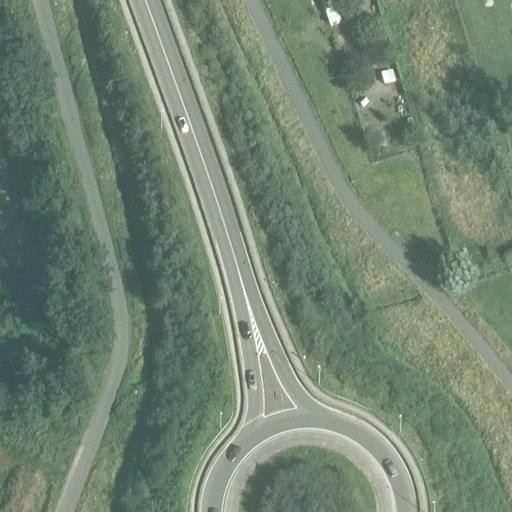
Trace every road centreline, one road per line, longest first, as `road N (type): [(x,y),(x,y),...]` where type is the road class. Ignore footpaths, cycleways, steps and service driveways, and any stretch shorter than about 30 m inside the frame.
road 1 (tertiary): [(67,511),(120,333),(38,0)]
road 2 (unclassified): [(248,0),(342,196),(511,383)]
road 3 (tertiary): [(141,0),(238,284)]
road 4 (tertiary): [(238,284),(252,388),(249,447)]
road 5 (tertiary): [(313,428),(280,381),(238,284)]
road 6 (secondary): [(406,511),(375,454),(313,428)]
